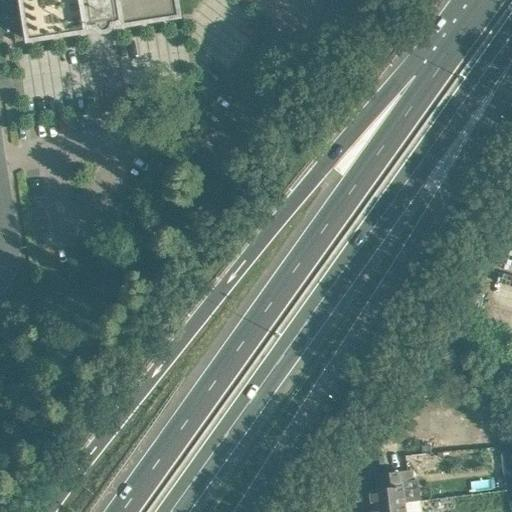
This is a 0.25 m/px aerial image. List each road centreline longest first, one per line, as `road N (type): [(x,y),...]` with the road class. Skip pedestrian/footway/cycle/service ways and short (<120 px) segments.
road 1 (motorway): [(171,511),(505,42)]
road 2 (motorway): [(427,81),(325,164),(49,511)]
road 3 (motorway): [(244,511),(440,197),(505,42)]
road 4 (motorway): [(427,81),(121,511)]
